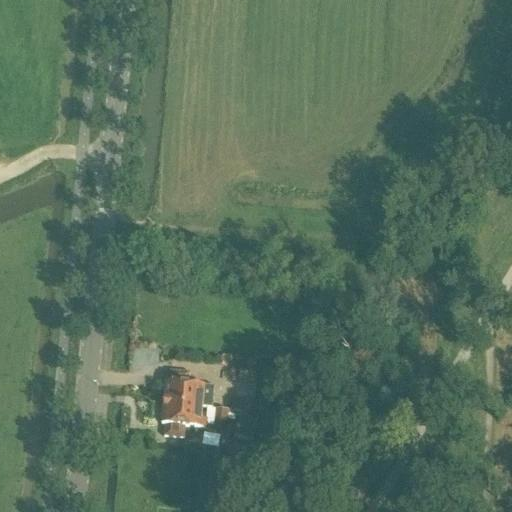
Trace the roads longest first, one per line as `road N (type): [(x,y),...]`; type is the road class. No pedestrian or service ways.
road 1 (tertiary): [(76,511),(130,0)]
road 2 (track): [(511,277),(374,511)]
road 3 (track): [(492,318),(486,511)]
